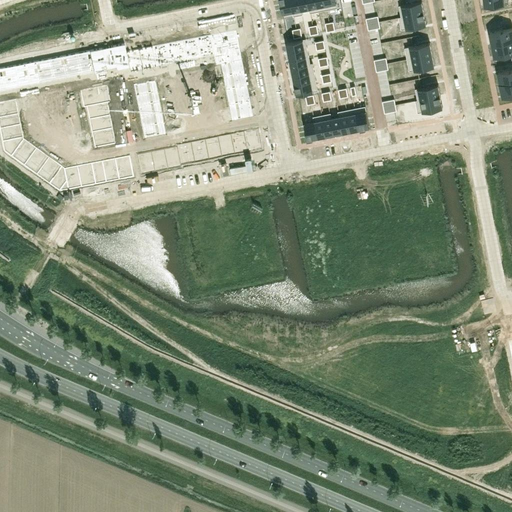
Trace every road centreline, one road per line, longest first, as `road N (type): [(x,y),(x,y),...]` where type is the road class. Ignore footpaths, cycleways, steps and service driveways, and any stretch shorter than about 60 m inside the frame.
road 1 (primary): [(423,511),(131,389),(0,318)]
road 2 (primary): [(0,356),(361,511)]
road 3 (residential): [(289,168),(256,0),(111,29),(105,0)]
road 4 (residential): [(0,385),(301,511)]
road 5 (residential): [(101,206),(289,168)]
road 6 (residential): [(289,168),(473,132)]
road 7 (residential): [(473,132),(504,307),(511,305)]
road 8 (residential): [(448,0),(473,132)]
